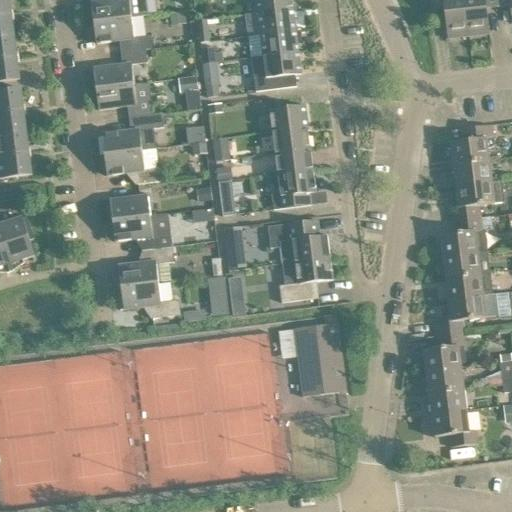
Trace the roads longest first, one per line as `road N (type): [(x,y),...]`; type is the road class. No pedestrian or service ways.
road 1 (residential): [(394,298),(358,284),(326,0)]
road 2 (residential): [(91,262),(62,0)]
road 3 (residential): [(394,298),(418,88)]
road 4 (residential): [(367,504),(394,298)]
road 5 (residential): [(367,504),(424,497),(510,511)]
